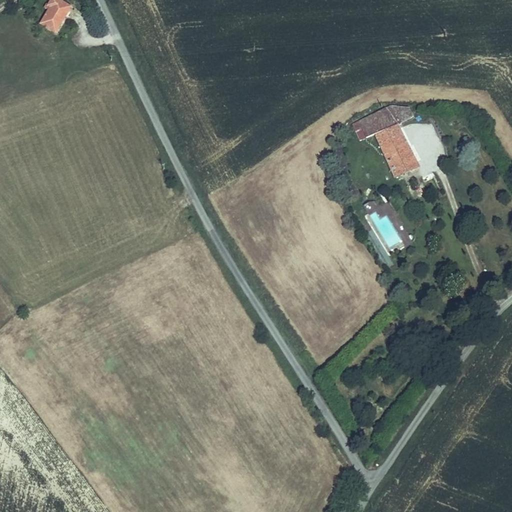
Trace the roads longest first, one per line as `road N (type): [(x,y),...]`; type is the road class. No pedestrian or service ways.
road 1 (unclassified): [(369,486),(215,237),(99,0)]
road 2 (unclassified): [(369,486),(483,319),(511,297)]
